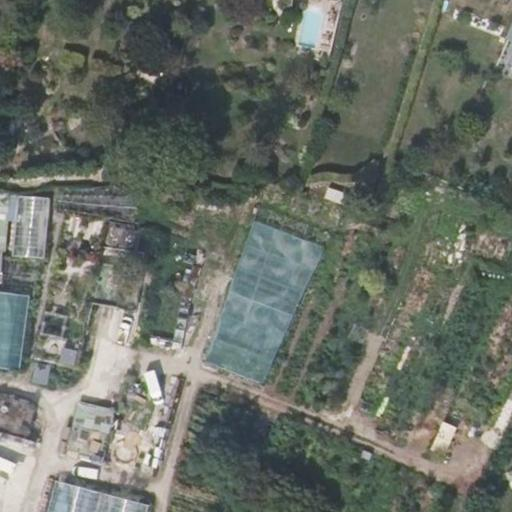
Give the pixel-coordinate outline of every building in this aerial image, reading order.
[(349,196),(327,189),(324,199),(345,206),(349,196)] [(0,251),(1,251),(2,250),(13,251),(18,217),(20,218),(24,218),(27,196),(22,196),(23,192),(0,191),(0,251)] [(63,200),(29,196),(21,258),(55,262),(63,200)] [(264,386),(327,250),(255,223),(205,363),(264,386)] [(31,296),(0,291),(0,370),(21,373),(31,296)] [(56,369),(73,373),(77,358),(59,353),(56,369)] [(34,411),(0,401),(0,436),(26,443),(34,411)] [(67,454),(104,462),(115,415),(77,407),(67,454)] [(63,482),(54,511),(103,511),(108,494),(63,482)] [(108,494),(103,511),(152,511),(154,506),(108,494)]
